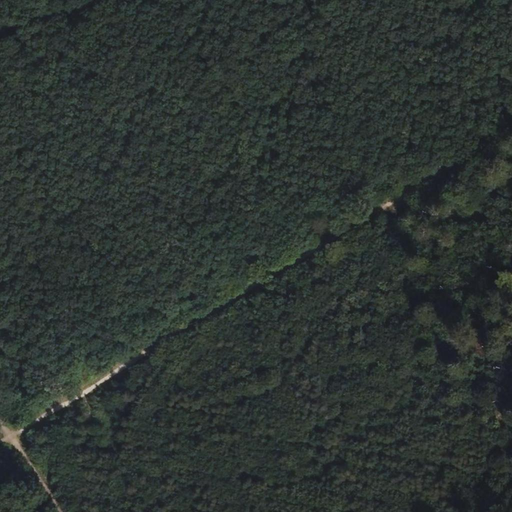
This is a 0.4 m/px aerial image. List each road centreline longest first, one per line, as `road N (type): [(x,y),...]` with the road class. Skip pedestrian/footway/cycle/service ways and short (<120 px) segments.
road 1 (track): [(511,136),(14,438)]
road 2 (track): [(0,435),(412,511)]
